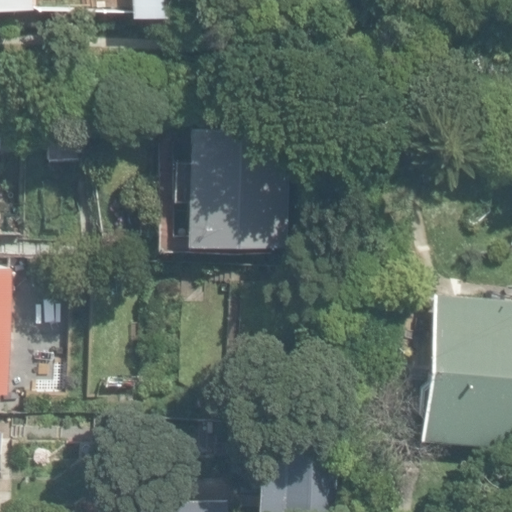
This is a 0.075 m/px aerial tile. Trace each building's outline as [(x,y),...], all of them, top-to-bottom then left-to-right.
[(176,11),(176,0),(143,0),(143,9),(176,11)] [(180,239),(276,245),(283,120),(187,115),(180,239)] [(47,157),(76,157),(76,130),(47,130),(47,157)] [(416,436),(511,444),(511,294),(429,287),(416,436)] [(216,309),(217,292),(193,290),(192,307),(216,309)]
